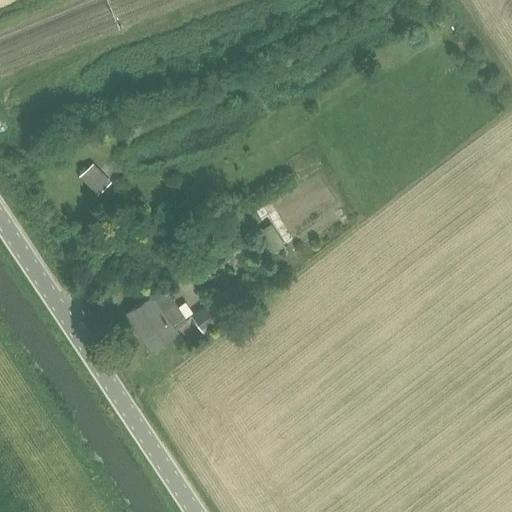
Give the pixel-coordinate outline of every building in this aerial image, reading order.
[(299,120),(267,137),(287,176),(263,188),(290,242),(346,214),(299,120)] [(92,163),(79,175),(96,193),(109,181),(92,163)] [(256,211),(244,219),(248,226),(260,218),(256,211)] [(117,215),(117,240),(139,239),(138,215),(117,215)] [(271,223),(257,231),(271,258),(286,250),(271,223)] [(249,273),(236,284),(249,300),(262,290),(249,273)] [(224,290),(192,315),(206,333),(237,309),(224,290)] [(148,299),(127,312),(151,349),(177,333),(174,329),(187,321),(168,292),(151,303),(148,299)]
